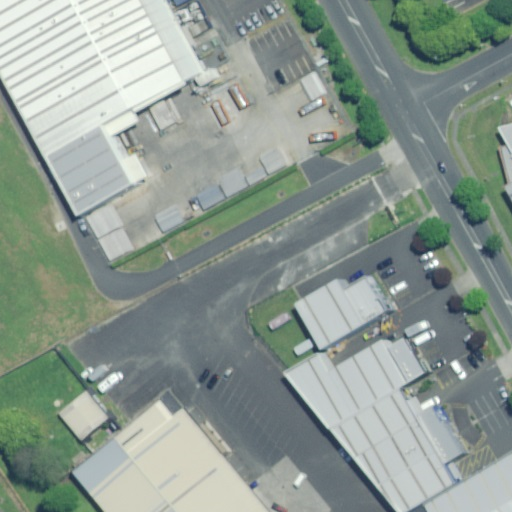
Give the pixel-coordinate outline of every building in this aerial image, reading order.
[(0,0),(0,77),(77,218),(126,191),(94,132),(199,75),(158,0),(0,0)] [(335,283),(293,307),(319,353),(382,318),(363,283),(342,295),(335,283)] [(390,511),(404,511),(451,487),(437,466),(463,450),(434,405),(409,420),(395,396),(423,378),(397,332),(325,372),(316,359),(282,377),(390,511)] [(105,420),(82,392),(52,416),(75,444),(105,420)] [(266,511),(170,394),(73,473),(105,511),(266,511)] [(511,511),(511,456),(426,505),(429,511),(511,511)]
